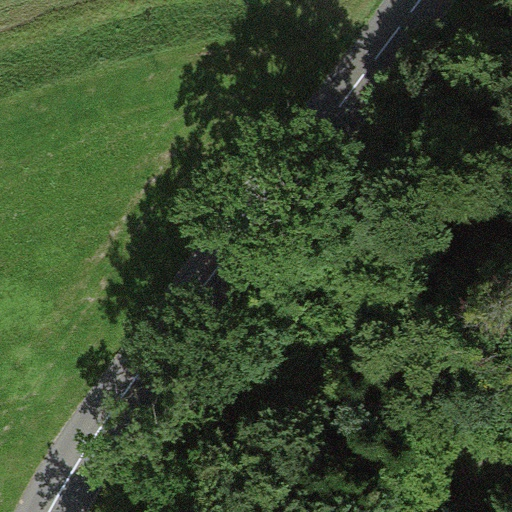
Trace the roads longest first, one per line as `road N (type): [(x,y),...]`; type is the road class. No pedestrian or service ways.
road 1 (tertiary): [(53,511),(66,476),(416,0)]
road 2 (track): [(511,115),(383,220),(177,326)]
